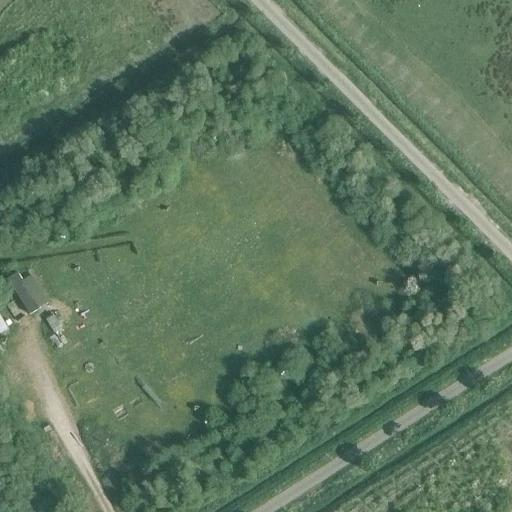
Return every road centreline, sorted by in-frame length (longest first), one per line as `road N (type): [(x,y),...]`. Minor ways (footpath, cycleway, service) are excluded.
road 1 (unclassified): [(253,0),(511,260)]
road 2 (unclassified): [(265,511),(511,355)]
road 3 (track): [(102,511),(56,431),(28,347)]
